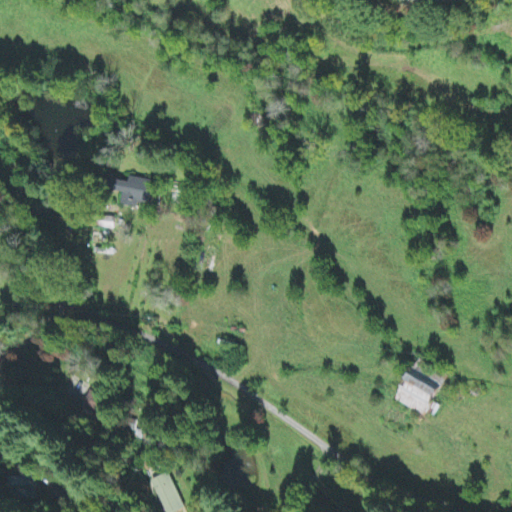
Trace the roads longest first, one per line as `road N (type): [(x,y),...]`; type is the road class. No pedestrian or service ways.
road 1 (residential): [(446,511),(216,370),(66,299),(37,238),(0,197)]
road 2 (residential): [(390,482),(439,386),(435,366),(422,356)]
